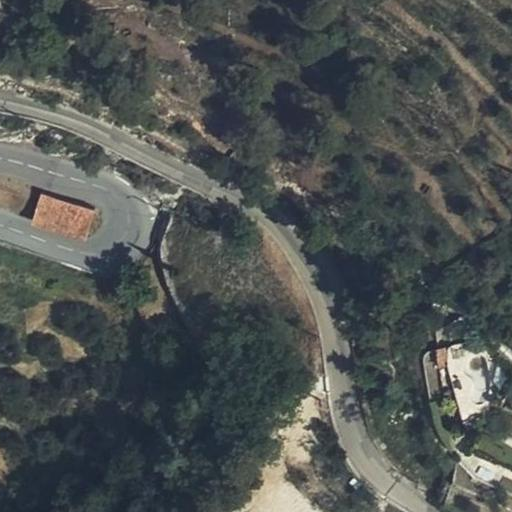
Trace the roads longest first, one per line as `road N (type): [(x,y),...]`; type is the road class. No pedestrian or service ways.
road 1 (unclassified): [(0,97),(84,120),(284,224),(320,274),(338,322),(340,400),(352,439),(399,485),(444,511)]
road 2 (tertiary): [(0,226),(87,253),(129,238),(135,220),(120,195),(0,159)]
